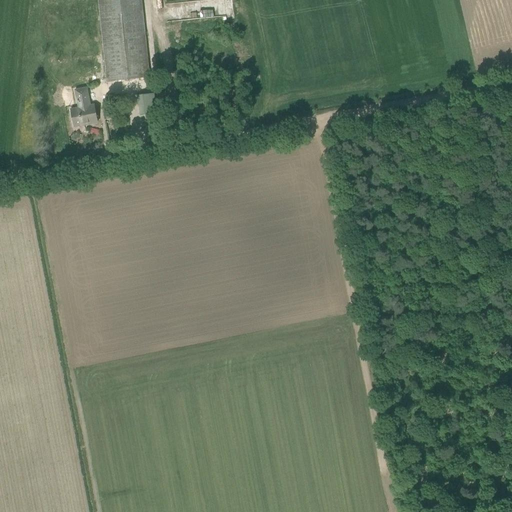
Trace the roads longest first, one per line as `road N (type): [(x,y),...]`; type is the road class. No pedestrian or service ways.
road 1 (track): [(321,121),(0,183)]
road 2 (track): [(361,328),(321,121)]
road 3 (track): [(511,83),(321,121)]
road 4 (track): [(396,511),(361,328)]
road 5 (track): [(361,328),(511,302)]
